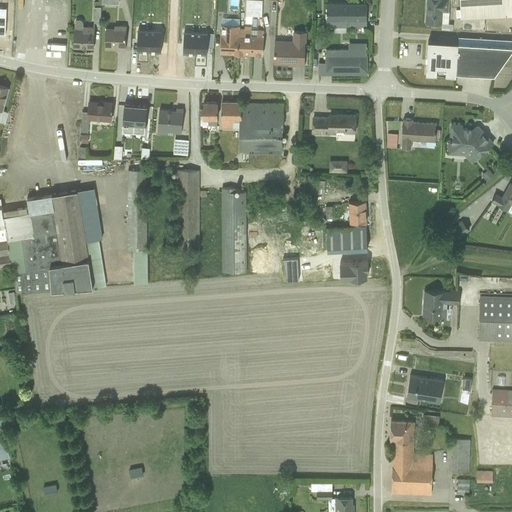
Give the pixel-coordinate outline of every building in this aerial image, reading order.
[(245,0),(246,8),(262,8),(262,0),(245,0)] [(426,0),(425,22),(442,23),(442,11),(448,12),(449,0),(426,0)] [(511,0),(459,0),(461,18),(511,14),(511,0)] [(366,4),(326,4),(326,27),(366,27),(366,4)] [(143,43),(143,52),(158,53),(159,34),(151,34),(152,24),(153,24),(153,7),(142,7),(140,43),(143,43)] [(262,8),(246,8),(245,16),(262,17),(262,8)] [(222,18),(220,53),(238,54),(239,28),(239,19),(222,18)] [(480,27),(488,27),(487,18),(479,18),(480,27)] [(73,48),(93,49),(94,26),(83,26),(83,23),(82,21),(81,20),(79,20),(77,20),(75,21),(75,23),(74,25),(73,48)] [(105,49),(124,50),(125,26),(114,25),(114,28),(106,28),(105,49)] [(244,28),(239,28),(238,54),(251,54),(251,30),(251,26),(244,26),(244,28)] [(257,30),(251,30),(251,54),(262,55),(263,30),(257,29),(257,30)] [(292,65),(304,66),(305,42),(306,42),(306,32),(293,31),(292,40),(274,39),(273,62),(292,63),(292,65)] [(494,75),(511,49),(511,45),(428,41),(426,74),(455,76),(456,72),(494,75)] [(348,48),(325,48),(325,62),(318,63),(318,74),(367,74),(367,48),(366,47),(367,47),(367,45),(366,45),(366,43),(348,43),(348,48)] [(8,88),(0,85),(0,110),(2,111),(8,88)] [(112,103),(89,101),(88,111),(82,111),(80,131),(88,131),(89,120),(110,122),(112,103)] [(200,109),(200,124),(208,124),(208,125),(217,125),(217,102),(204,102),(203,109),(200,109)] [(241,102),(221,102),(221,128),(239,129),(238,162),(281,163),(281,146),(281,134),(282,104),(241,103),(241,102)] [(159,110),(157,134),(174,135),(174,133),(181,134),(183,109),(176,108),(176,111),(159,110)] [(313,117),(312,134),(336,135),(336,130),(343,130),(343,132),(355,132),(355,115),(330,114),(329,118),(313,117)] [(412,119),(403,118),(403,121),(402,121),(401,139),(402,139),(401,148),(411,149),(411,140),(435,142),(436,123),(412,122),(412,119)] [(461,126),(451,125),(450,136),(452,137),(452,142),(448,142),(447,143),(446,148),(447,149),(447,154),(464,155),(471,163),(493,143),(478,127),(476,127),(470,132),(470,133),(466,133),(466,129),(461,128),(461,126)] [(126,154),(127,160),(139,160),(139,146),(128,146),(128,154),(126,154)] [(113,159),(124,159),(124,151),(113,151),(113,159)] [(208,164),(219,163),(217,151),(207,152),(208,164)] [(330,161),(330,171),(346,171),(346,161),(330,161)] [(146,176),(147,170),(127,170),(127,250),(146,250),(146,176)] [(199,170),(177,170),(177,248),(199,248),(199,196),(206,196),(206,191),(199,191),(199,170)] [(489,170),(481,175),(486,180),(493,174),(489,170)] [(502,197),(496,194),(491,201),(508,211),(511,205),(511,183),(510,182),(502,197)] [(101,238),(93,187),(76,190),(84,241),(99,239),(101,238)] [(247,271),(246,192),(234,192),(234,188),(222,188),(222,272),(247,271)] [(54,209),(28,213),(31,233),(6,237),(10,266),(14,292),(91,286),(84,241),(76,190),(51,195),(54,209)] [(51,195),(26,199),(28,213),(54,209),(51,195)] [(350,226),(365,225),(366,222),(365,201),(348,202),(349,223),(350,223),(350,226)] [(25,207),(2,210),(2,215),(26,213),(25,207)] [(313,215),(323,224),(326,220),(317,211),(313,215)] [(28,213),(2,215),(4,222),(0,222),(0,237),(6,237),(31,233),(28,213)] [(462,221),(447,233),(455,242),(469,230),(462,221)] [(325,227),(328,269),(368,267),(365,225),(350,226),(325,227)] [(0,237),(0,267),(10,266),(6,237),(0,237)] [(99,239),(84,241),(91,286),(106,286),(99,239)] [(134,283),(148,283),(147,250),(133,251),(134,283)] [(459,304),(459,291),(444,290),(444,291),(424,290),(422,316),(446,318),(447,303),(459,304)] [(478,340),(511,341),(511,296),(480,295),(478,340)] [(421,344),(398,340),(389,392),(412,396),(421,344)] [(478,355),(431,353),(430,381),(452,382),(453,380),(464,381),(464,382),(477,383),(478,355)] [(511,389),(492,389),(491,416),(511,417),(511,389)] [(449,398),(424,395),(422,409),(447,413),(449,398)] [(423,414),(422,423),(438,425),(439,416),(423,414)] [(393,441),(391,492),(431,494),(432,454),(413,453),(414,421),(390,420),(390,440),(393,441)] [(452,438),(451,471),(468,472),(470,439),(452,438)] [(0,459),(9,458),(6,446),(0,447),(0,459)] [(492,471),(477,470),(476,482),(492,483),(492,471)] [(457,492),(469,492),(469,479),(457,479),(457,492)] [(332,483),(310,483),(310,490),(316,490),(316,498),(332,498),(332,483)] [(335,511),(328,511),(353,511),(354,510),(352,510),(352,497),(335,497),(335,511)]
